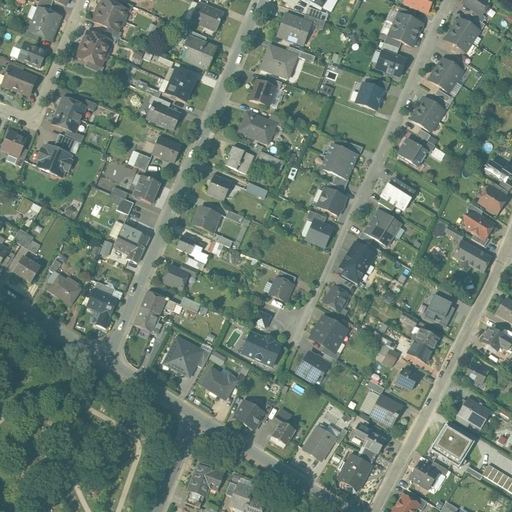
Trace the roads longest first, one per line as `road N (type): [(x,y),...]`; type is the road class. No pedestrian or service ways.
road 1 (residential): [(108,358),(262,0)]
road 2 (residential): [(450,0),(302,328)]
road 3 (unknown): [(243,296),(381,0)]
road 4 (tertiary): [(511,238),(375,511)]
road 5 (tertiary): [(349,511),(194,413)]
road 6 (residential): [(0,109),(38,113),(84,0)]
road 7 (tertiary): [(108,358),(0,291)]
